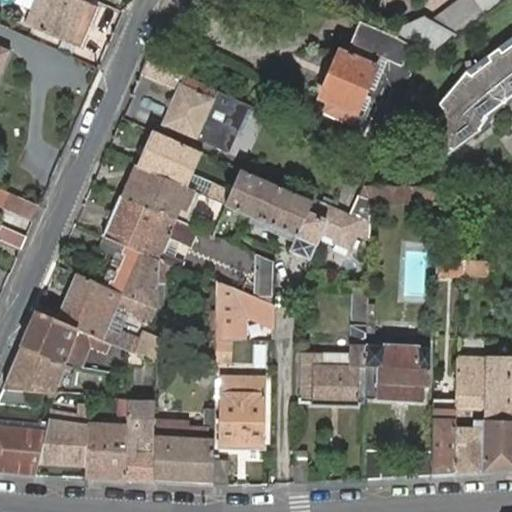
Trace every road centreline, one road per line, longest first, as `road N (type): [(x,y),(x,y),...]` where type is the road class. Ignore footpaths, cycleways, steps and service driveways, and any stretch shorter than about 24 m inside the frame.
road 1 (residential): [(150,0),(0,344)]
road 2 (unknown): [(63,199),(31,186),(23,173),(20,140),(39,64)]
road 3 (tertiary): [(381,511),(511,502)]
